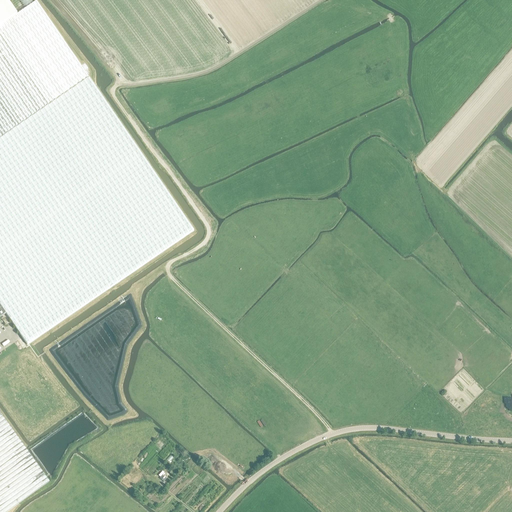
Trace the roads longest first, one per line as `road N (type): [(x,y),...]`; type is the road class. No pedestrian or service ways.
road 1 (track): [(332,434),(169,275),(169,264),(205,241),(208,228),(113,96),(115,85)]
road 2 (tertiary): [(219,511),(286,455),(347,430),(511,441)]
